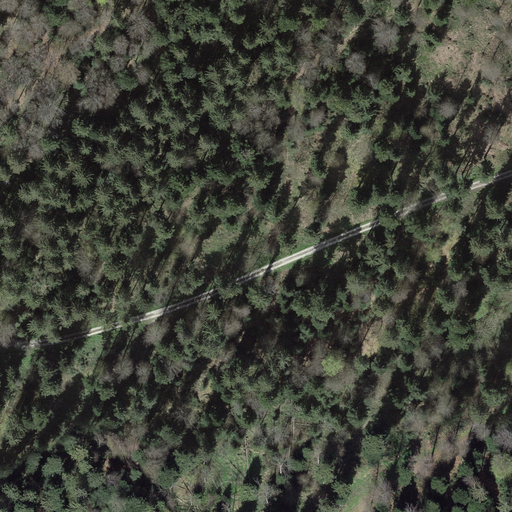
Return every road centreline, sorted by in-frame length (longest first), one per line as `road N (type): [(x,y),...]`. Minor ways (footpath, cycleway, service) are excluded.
road 1 (track): [(511,171),(208,295),(66,337),(0,340)]
road 2 (track): [(355,511),(417,460),(511,407)]
